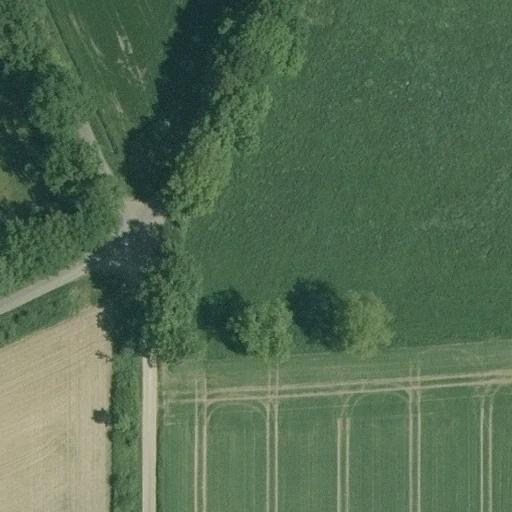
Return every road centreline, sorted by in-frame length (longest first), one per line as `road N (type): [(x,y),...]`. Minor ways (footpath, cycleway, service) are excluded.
road 1 (unclassified): [(145,248),(28,0)]
road 2 (unclassified): [(255,0),(145,248)]
road 3 (unclassified): [(146,511),(145,248)]
road 4 (unclassified): [(145,248),(0,318)]
